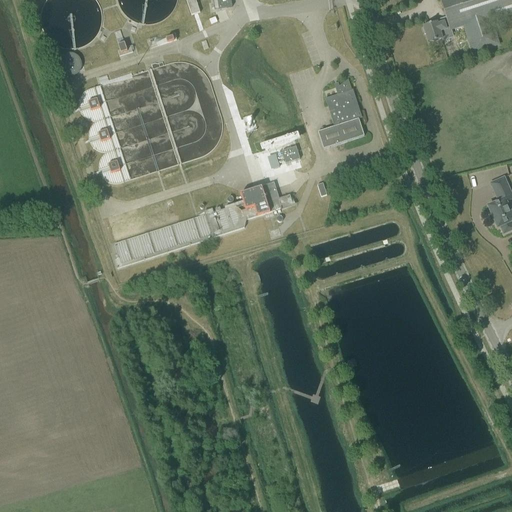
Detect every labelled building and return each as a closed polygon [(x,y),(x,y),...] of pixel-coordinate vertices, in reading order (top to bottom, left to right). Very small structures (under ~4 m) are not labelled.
[(195,0),(186,0),(191,16),(200,13),(195,0)] [(212,0),(213,8),(211,9),(212,11),(232,7),(230,0),(212,0)] [(450,31),(463,27),(467,40),(468,42),(469,43),(469,44),(470,45),(471,46),(472,46),(473,47),(474,48),(475,48),(477,49),(478,49),(479,49),(480,49),(482,49),(484,49),(485,49),(487,48),(488,48),(489,47),(490,46),(491,45),(492,45),(493,44),(493,43),(494,41),(495,40),(495,39),(495,38),(496,37),(496,35),(496,34),(495,33),(495,31),(491,18),(511,10),(511,0),(439,0),(446,20),(450,31)] [(452,35),(450,31),(446,20),(423,27),(424,29),(422,29),(424,35),(426,35),(429,44),(448,38),(448,36),(452,35)] [(114,33),(119,51),(117,52),(119,57),(132,53),(131,49),(133,49),(132,47),(126,49),(120,31),(114,33)] [(148,41),(151,49),(176,41),(174,36),(159,40),(158,38),(148,41)] [(58,66),(58,67),(58,68),(59,69),(59,70),(59,71),(60,72),(61,73),(62,74),(63,75),(64,75),(65,76),(66,77),(67,77),(68,77),(70,77),(72,77),(73,77),(74,76),(75,76),(76,75),(77,75),(78,74),(79,72),(80,71),(80,70),(81,69),(81,68),(81,67),(81,66),(81,65),(81,64),(81,63),(80,62),(80,61),(79,60),(78,58),(77,58),(76,57),(76,56),(75,56),(74,55),(73,55),(71,55),(69,55),(68,55),(67,55),(66,55),(65,56),(64,56),(63,57),(62,58),(61,58),(60,60),(60,61),(59,62),(59,63),(58,65),(58,66)] [(334,128),(318,133),(323,150),(364,137),(358,120),(362,119),(353,91),(351,91),(348,81),(339,88),(338,84),(334,85),(335,89),(324,93),(326,99),(325,100),(334,128)] [(293,136),(264,145),(260,146),(262,152),(265,151),(281,146),(294,141),(300,140),(298,134),(293,136)] [(294,144),(280,148),(284,160),(298,156),(294,144)] [(275,156),(267,158),(271,171),(279,168),(275,156)] [(500,228),(503,235),(511,231),(511,225),(511,223),(511,222),(511,217),(506,204),(511,200),(511,196),(504,178),(490,184),(498,203),(488,207),(497,229),(500,228)] [(215,210),(216,213),(213,214),(212,210),(202,213),(203,216),(114,246),(118,260),(114,261),(117,270),(244,229),(246,221),(275,212),(275,211),(281,210),(281,212),(295,207),(294,204),(292,205),(290,197),(279,200),(274,184),(240,195),(242,203),(224,209),(225,210),(220,211),(220,209),(215,210)] [(317,186),(321,198),(326,196),(322,184),(317,186)]
